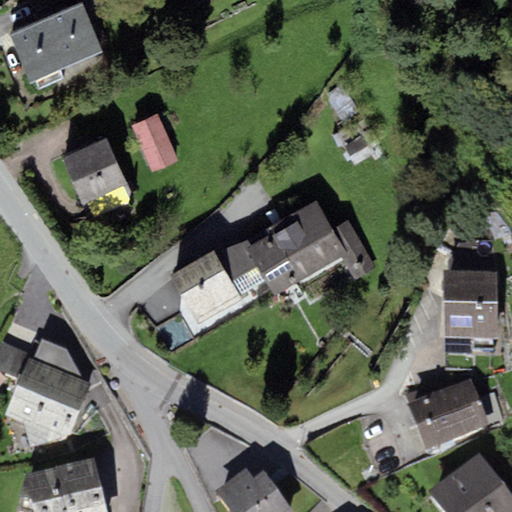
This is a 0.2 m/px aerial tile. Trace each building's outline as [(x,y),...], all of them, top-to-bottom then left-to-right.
[(68,0),(11,23),(29,68),(102,38),(87,2),(85,0),(68,0)] [(158,109),(132,119),(152,167),(178,157),(158,109)] [(108,129),(63,148),(83,195),(127,177),(108,129)] [(270,228),(247,241),(267,275),(276,290),(342,252),(348,248),(334,224),(320,201),(317,195),(267,222),(270,228)] [(377,266),(349,215),(334,224),(348,248),(342,252),(356,277),(363,274),(377,266)] [(218,247),(214,241),(170,265),(201,318),(244,294),(242,289),(267,275),(247,241),(244,236),(218,247)] [(498,339),(498,273),(444,272),(444,340),(446,340),(471,340),(498,339)] [(43,340),(34,360),(83,381),(69,351),(43,340)] [(471,340),(446,340),(446,354),(471,354),(471,340)] [(471,354),(446,354),(446,370),(475,370),(475,354),(471,354)] [(34,360),(30,359),(6,416),(24,423),(32,447),(61,438),(69,442),(93,384),(83,381),(34,360)] [(407,405),(427,454),(490,427),(489,424),(479,399),(471,381),(407,405)] [(479,399),(489,424),(504,418),(494,393),(479,399)] [(511,511),(511,494),(479,455),(430,494),(445,511),(511,511)] [(105,511),(93,459),(27,474),(20,497),(32,500),(35,511),(105,511)] [(245,469),(215,491),(230,511),(293,511),(264,472),(253,480),(245,469)]
